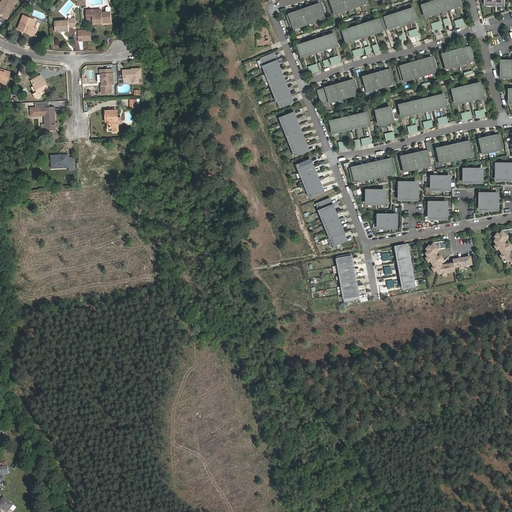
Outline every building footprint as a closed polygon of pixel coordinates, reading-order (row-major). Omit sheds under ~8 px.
[(2,0),(0,4),(0,15),(5,19),(18,0),(2,0)] [(341,11),(336,0),(332,0),(329,1),(333,14),(341,11)] [(347,9),(344,0),(336,0),(341,11),(347,9)] [(344,0),(347,9),(354,7),(351,0),(344,0)] [(445,0),(439,0),(437,1),(440,11),(448,8),(445,0)] [(452,0),(445,0),(448,8),(455,6),(452,0)] [(437,1),(429,3),(433,13),(440,11),(437,1)] [(429,3),(423,5),(426,15),(433,13),(429,3)] [(327,16),(322,4),(315,6),(319,19),(327,16)] [(308,9),(313,21),(319,19),(315,6),(308,9)] [(417,18),(414,8),(407,11),(410,21),(417,18)] [(302,11),(306,24),(313,21),(308,9),(302,11)] [(93,23),(102,23),(111,22),(110,12),(92,13),(92,10),(86,10),(87,21),(93,21),(93,23)] [(295,13),(299,26),(306,24),(302,11),(295,13)] [(407,11),(400,13),(403,23),(410,21),(407,11)] [(288,16),(292,28),(299,26),(295,13),(288,16)] [(400,13),(393,15),(396,25),(403,23),(400,13)] [(393,15),(382,19),(386,28),(389,27),(396,25),(393,15)] [(35,21),(23,16),(18,29),(30,34),(30,33),(34,35),(36,29),(33,27),(35,21)] [(382,19),(372,22),(376,32),(382,30),(386,28),(382,19)] [(69,28),(68,21),(54,22),(55,32),(69,31),(69,28)] [(372,22),(366,24),(369,34),(376,32),(372,22)] [(366,24),(358,27),(361,37),(369,34),(366,24)] [(358,27),(350,29),(353,39),(361,37),(358,27)] [(350,29),(343,31),(347,41),(353,39),(350,29)] [(91,41),(90,32),(82,32),(82,41),(91,41)] [(335,34),(328,37),(331,46),(338,44),(335,34)] [(328,37),(321,39),(324,49),(331,46),(328,37)] [(321,39),(313,41),(317,51),(324,49),(321,39)] [(313,41),(306,44),(309,54),(317,51),(313,41)] [(306,44),(299,46),(302,56),(309,54),(306,44)] [(474,60),(470,47),(462,50),(465,63),(474,60)] [(465,63),(462,50),(455,52),(458,64),(465,63)] [(458,64),(455,52),(448,53),(452,66),(458,64)] [(452,66),(448,53),(441,56),(444,68),(452,66)] [(277,62),(274,54),(261,59),(265,67),(277,62)] [(438,71),(434,58),(426,60),(430,73),(438,71)] [(430,73),(426,60),(420,62),(423,75),(430,73)] [(511,76),(511,61),(502,61),(502,77),(511,76)] [(267,74),(280,69),(277,62),(265,67),(267,74)] [(423,75),(420,62),(413,64),(417,76),(423,75)] [(417,76),(413,64),(406,66),(410,78),(417,76)] [(410,78),(406,66),(399,67),(403,80),(410,78)] [(142,69),(123,68),(122,80),(131,80),(131,84),(142,85),(142,69)] [(100,70),(100,74),(102,74),(102,85),(101,85),(101,93),(111,93),(110,85),(113,84),(112,69),(100,70)] [(282,75),(280,69),(267,74),(270,80),(282,75)] [(394,83),(390,70),(383,72),(386,85),(394,83)] [(0,72),(0,80),(7,83),(10,73),(6,71),(5,75),(0,72)] [(386,85),(383,72),(376,74),(379,87),(386,85)] [(379,87),(376,74),(369,76),(372,89),(379,87)] [(285,82),(282,75),(270,80),(272,87),(285,82)] [(40,80),(43,78),(42,76),(32,81),(38,92),(35,94),(36,97),(49,90),(47,86),(44,88),(40,80)] [(372,89),(369,76),(362,78),(365,91),(372,89)] [(359,93),(355,81),(347,83),(351,96),(359,93)] [(287,88),(285,82),(272,87),(275,93),(287,88)] [(351,96),(347,83),(341,85),(344,97),(351,96)] [(484,97),(481,84),(474,85),(477,98),(484,97)] [(344,97),(341,85),(334,86),(337,99),(344,97)] [(477,98),(474,85),(467,87),(470,100),(477,98)] [(337,99),(334,86),(327,88),(331,101),(337,99)] [(470,100),(467,87),(460,89),(463,102),(470,100)] [(290,95),(287,88),(275,93),(278,100),(290,95)] [(331,101),(327,88),(319,91),(323,103),(331,101)] [(463,102),(460,89),(453,90),(456,103),(463,102)] [(293,103),(290,95),(278,100),(281,108),(293,103)] [(447,105),(444,95),(437,97),(440,107),(447,105)] [(440,107),(437,97),(430,99),(433,109),(440,107)] [(433,109),(430,99),(423,100),(425,110),(433,109)] [(425,110),(423,100),(415,102),(417,112),(425,110)] [(417,112),(415,102),(407,104),(409,114),(417,112)] [(409,114),(407,104),(400,106),(402,116),(409,114)] [(35,107),(30,107),(30,114),(32,116),(44,115),(45,131),(56,130),(55,127),(55,122),(54,106),(49,107),(35,107)] [(394,121),(391,108),(384,110),(387,123),(394,121)] [(105,111),(105,119),(107,119),(107,122),(108,128),(113,127),(117,127),(117,110),(105,111)] [(387,123),(384,110),(378,111),(376,111),(380,124),(387,123)] [(296,118),(293,111),(280,116),(283,123),(296,118)] [(370,124),(367,114),(360,115),(363,125),(370,124)] [(363,125),(360,115),(353,117),(356,127),(363,125)] [(356,127),(353,117),(346,119),(348,129),(356,127)] [(298,125),(296,118),(283,123),(286,130),(298,125)] [(348,129),(346,119),(338,120),(340,131),(348,129)] [(340,131),(338,120),(331,122),(333,132),(340,131)] [(301,131),(298,125),(286,130),(288,136),(301,131)] [(303,138),(301,131),(288,136),(291,143),(303,138)] [(503,148),(500,135),(492,137),(495,150),(503,148)] [(495,150),(492,137),(486,139),(489,152),(495,150)] [(306,144),(303,138),(291,143),(294,149),(306,144)] [(489,152),(486,139),(478,140),(481,153),(489,152)] [(474,155),(471,142),(464,143),(467,157),(474,155)] [(467,157),(464,143),(457,145),(460,158),(467,157)] [(309,151),(306,144),(294,149),(297,156),(309,151)] [(460,158),(457,145),(450,147),(453,160),(460,158)] [(453,160),(450,147),(443,148),(446,161),(453,160)] [(446,161),(443,148),(435,150),(438,163),(446,161)] [(96,157),(89,161),(92,167),(106,161),(101,150),(94,153),(96,157)] [(431,164),(429,152),(421,153),(424,166),(431,164)] [(424,166),(421,153),(414,155),(417,168),(424,166)] [(61,165),(61,168),(69,167),(69,170),(73,170),(73,158),(69,158),(69,155),(51,156),(51,166),(61,165)] [(417,168),(414,155),(407,156),(410,169),(417,168)] [(410,169),(407,156),(400,158),(403,171),(410,169)] [(313,166),(310,159),(298,164),(301,171),(313,166)] [(396,172),(393,159),(385,161),(388,174),(396,172)] [(388,174),(385,161),(378,163),(381,176),(388,174)] [(381,176),(378,163),(372,164),(375,177),(381,176)] [(375,177),(372,164),(365,166),(368,179),(375,177)] [(511,179),(511,164),(497,164),(497,180),(511,179)] [(315,173),(313,166),(301,171),(303,177),(315,173)] [(368,179),(365,166),(358,167),(361,180),(368,179)] [(361,180),(358,167),(350,169),(353,182),(361,180)] [(482,182),(482,169),(466,169),(465,169),(465,182),(482,182)] [(318,179),(315,173),(303,177),(306,184),(318,179)] [(450,189),(450,177),(432,177),(432,189),(450,189)] [(321,185),(318,179),(306,184),(309,190),(321,185)] [(417,199),(417,183),(400,183),(400,199),(417,199)] [(311,198),(324,193),(321,185),(309,190),(311,198)] [(385,203),(385,191),(367,191),(367,203),(385,203)] [(498,209),(498,194),(480,194),(480,209),(498,209)] [(333,206),(329,198),(317,203),(321,211),(333,206)] [(447,218),(447,203),(430,203),(430,218),(447,218)] [(335,213),(333,206),(321,211),(323,218),(335,213)] [(338,219),(335,213),(323,218),(326,224),(338,219)] [(396,228),(396,215),(379,215),(379,227),(396,228)] [(341,226),(338,219),(326,224),(329,231),(341,226)] [(343,232),(341,226),(329,231),(331,237),(343,232)] [(511,236),(511,229),(503,231),(502,232),(509,237),(511,236)] [(347,241),(343,232),(331,237),(335,245),(347,241)] [(511,253),(511,254),(504,243),(506,241),(509,237),(502,232),(500,235),(496,239),(494,242),(496,246),(499,250),(502,255),(505,260),(507,263),(511,262),(511,253)] [(443,266),(436,255),(437,253),(440,249),(433,244),(431,247),(428,252),(426,254),(428,258),(431,262),(434,267),(436,272),(438,275),(442,275),(448,274),(455,272),(454,264),(443,266)] [(407,246),(397,248),(398,255),(408,253),(407,246)] [(408,253),(398,255),(400,269),(410,267),(408,253)] [(439,257),(438,255),(439,254),(437,253),(436,255),(443,266),(454,264),(457,264),(457,262),(444,264),(442,262),(439,257)] [(351,256),(338,258),(339,266),(352,263),(351,256)] [(472,265),(471,257),(457,260),(457,262),(457,264),(458,268),(459,268),(465,267),(472,265)] [(353,271),(352,263),(339,266),(340,273),(353,271)] [(410,267),(400,269),(402,275),(412,274),(410,267)] [(355,277),(353,271),(340,273),(342,280),(355,277)] [(412,274),(402,275),(403,282),(413,280),(412,274)] [(356,284),(355,277),(342,280),(343,287),(356,284)] [(403,282),(404,289),(414,287),(413,280),(403,282)] [(344,294),(357,291),(356,284),(343,287),(344,294)] [(358,299),(357,291),(344,294),(345,301),(358,299)] [(3,511),(9,504),(0,498),(0,510),(2,511),(3,511)]
